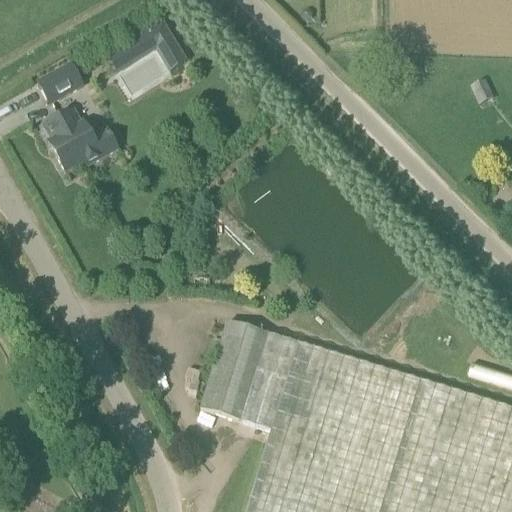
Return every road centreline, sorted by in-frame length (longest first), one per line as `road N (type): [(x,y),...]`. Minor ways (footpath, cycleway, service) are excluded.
road 1 (unclassified): [(511,268),(244,0)]
road 2 (unclassified): [(168,511),(143,443),(0,185)]
road 3 (track): [(95,511),(0,338)]
